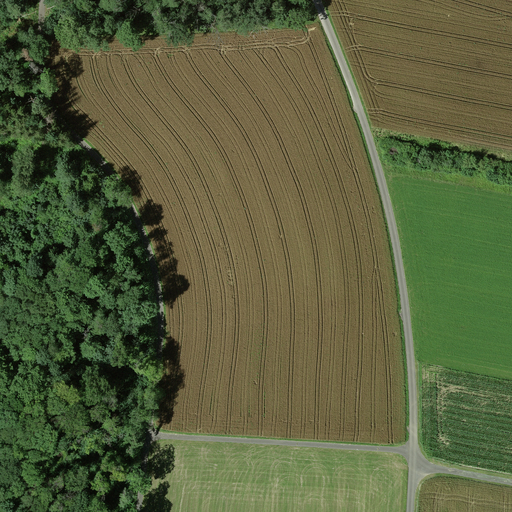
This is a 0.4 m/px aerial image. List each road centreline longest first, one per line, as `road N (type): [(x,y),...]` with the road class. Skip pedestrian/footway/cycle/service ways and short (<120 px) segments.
road 1 (track): [(138,511),(161,356),(159,274),(114,177),(47,96),(43,0)]
road 2 (unclassified): [(411,511),(411,354),(393,223),(316,0)]
road 3 (track): [(413,453),(149,434)]
